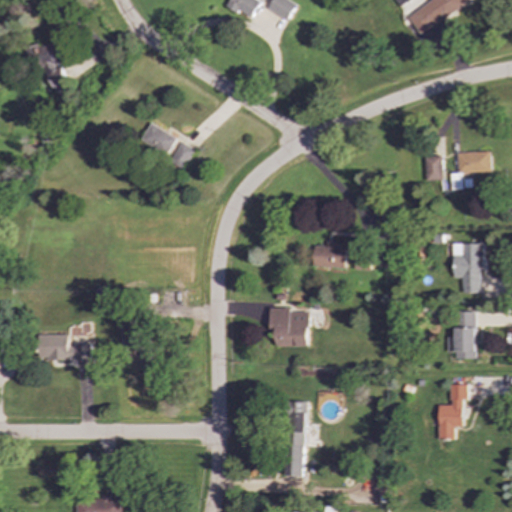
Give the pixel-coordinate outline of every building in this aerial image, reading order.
[(262,1),(259,0),(229,0),(226,8),(252,20),(262,1)] [(296,5),(288,0),(272,0),(267,8),(286,21),(296,5)] [(409,0),(392,0),(398,8),(409,0)] [(419,34),(467,0),(428,0),(406,16),(419,34)] [(62,63),(55,42),(35,48),(49,90),(67,84),(60,64),(62,63)] [(183,137),(166,127),(163,130),(150,122),(140,140),(169,157),(166,161),(182,170),(194,150),(180,142),(183,137)] [(489,171),(489,151),(456,152),(457,173),(489,171)] [(424,181),(441,180),(441,156),(423,156),(424,181)] [(345,268),(346,243),(326,242),(326,246),(314,245),(313,267),(345,268)] [(461,293),(482,293),(480,243),(451,244),(452,278),(461,278),(461,293)] [(275,347),(308,346),(308,311),(290,311),(290,306),(270,307),(270,327),(274,327),(275,347)] [(475,359),(475,311),(456,311),(455,337),(446,337),(446,352),(454,352),(454,359),(475,359)] [(121,327),(120,360),(146,361),(147,328),(121,327)] [(89,360),(89,345),(68,344),(68,335),(40,334),(40,359),(89,360)] [(466,384),(449,384),(450,404),(437,404),(438,439),(454,439),(454,427),(462,426),(461,400),(466,399),(466,384)] [(302,476),(305,401),(286,401),(283,476),(302,476)] [(120,511),(120,499),(108,499),(108,498),(74,499),(74,511),(120,511)]
